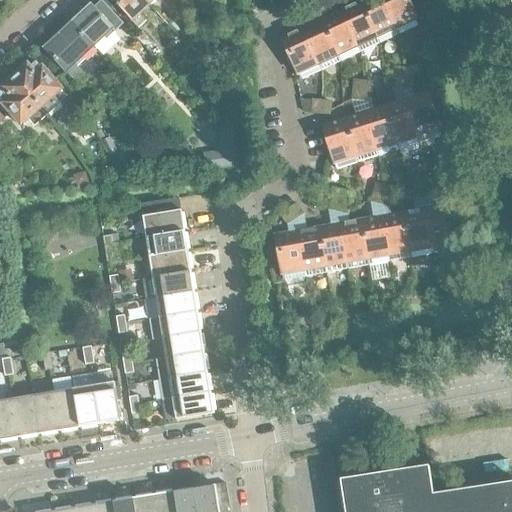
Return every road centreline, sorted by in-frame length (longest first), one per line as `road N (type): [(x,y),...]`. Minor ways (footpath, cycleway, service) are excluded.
road 1 (residential): [(251,441),(222,228),(295,176),(299,130),(266,39)]
road 2 (residential): [(251,441),(511,390)]
road 3 (residential): [(0,488),(10,479),(251,441)]
